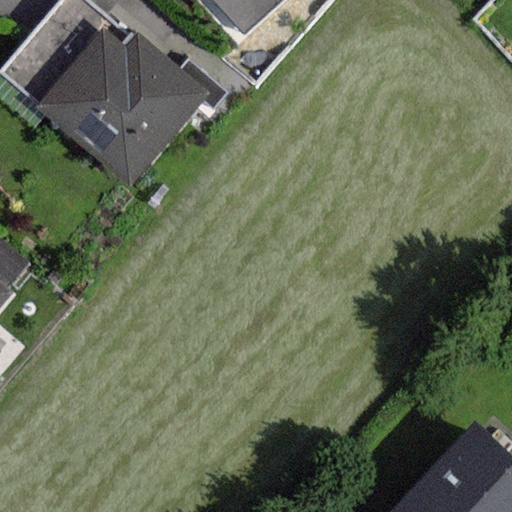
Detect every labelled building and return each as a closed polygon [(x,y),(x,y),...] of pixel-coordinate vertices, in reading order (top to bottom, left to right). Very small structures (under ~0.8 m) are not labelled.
[(82,0),(73,12),(23,72),(71,111),(140,26),(109,0),(82,0)] [(161,0),(140,26),(71,111),(158,182),(233,91),(216,77),(234,56),(165,0),(161,0)] [(238,0),(265,29),(296,0),(238,0)] [(0,327),(31,292),(24,286),(44,263),(0,224),(0,327)] [(511,511),(511,450),(479,422),(401,511),(511,511)]
